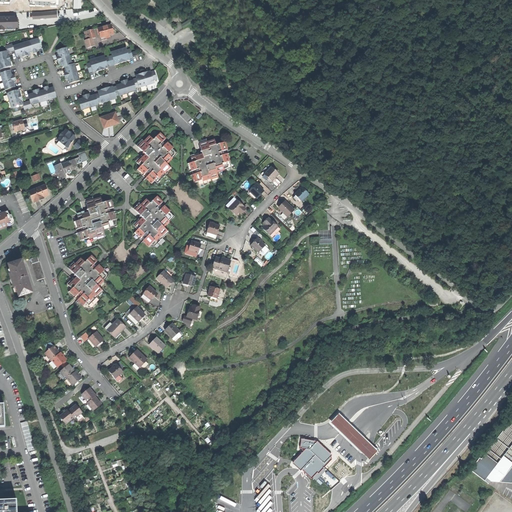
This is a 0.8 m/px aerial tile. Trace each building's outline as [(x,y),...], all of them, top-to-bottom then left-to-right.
[(58,17),(57,10),(33,12),(33,18),(33,19),(58,17)] [(182,21),(189,16),(187,13),(184,15),(183,13),(178,16),(182,21)] [(4,17),(0,17),(0,30),(5,30),(15,30),(15,29),(15,18),(15,17),(11,17),(4,18),(4,17)] [(101,37),(105,36),(107,36),(113,34),(111,25),(98,28),(101,37)] [(95,37),(93,29),(87,31),(89,39),(87,40),(85,40),(87,48),(94,46),(92,38),(95,37)] [(39,49),(42,48),(39,38),(30,41),(33,51),(34,53),(37,52),(37,50),(39,49)] [(30,52),(33,51),(30,41),(22,44),(26,56),(29,55),(28,52),(30,52)] [(5,46),(7,51),(8,53),(11,51),(15,50),(13,46),(13,44),(5,46)] [(22,57),(26,56),(22,44),(13,46),(15,50),(16,56),(19,55),(21,55),(22,57)] [(118,63),(122,62),(119,50),(117,46),(110,48),(111,52),(112,55),(108,57),(111,65),(116,63),(118,63)] [(56,56),(57,60),(70,56),(67,47),(57,50),(58,53),(59,55),(56,56)] [(129,58),(133,57),(130,49),(127,50),(126,48),(119,50),(122,62),(126,61),(126,60),(128,60),(130,59),(129,58)] [(8,54),(8,53),(7,51),(0,52),(0,61),(10,58),(9,54),(8,54)] [(108,66),(111,65),(108,57),(105,58),(104,55),(97,58),(101,70),(105,69),(105,68),(106,68),(108,67),(108,66)] [(62,67),(65,66),(72,64),(70,56),(57,60),(59,63),(61,62),(61,64),(62,67)] [(0,69),(1,69),(9,67),(12,66),(11,64),(11,62),(10,58),(0,61),(0,69)] [(96,71),(101,70),(97,58),(96,58),(89,60),(90,63),(87,64),(89,72),(93,71),(93,72),(95,71),(96,71)] [(64,72),(65,76),(77,72),(75,63),(72,64),(65,66),(66,70),(66,71),(64,72)] [(11,73),(10,70),(2,73),(1,73),(3,81),(15,78),(14,74),(12,75),(11,73)] [(153,80),(151,71),(149,71),(147,72),(147,71),(143,72),(147,85),(154,83),(153,80)] [(70,83),(80,80),(77,72),(65,76),(66,79),(68,78),(69,80),(70,83)] [(136,78),(139,86),(139,87),(147,85),(143,72),(139,74),(137,75),(136,75),(136,78)] [(16,81),(15,78),(3,81),(6,90),(7,89),(15,87),(15,84),(14,82),(16,81)] [(136,90),(135,87),(133,80),(130,81),(128,82),(128,79),(124,80),(128,93),(136,90)] [(120,96),(128,93),(124,80),(121,81),(121,84),(119,85),(116,85),(117,86),(119,94),(120,96)] [(44,87),(45,90),(48,100),(56,97),(53,87),(51,88),(49,89),(48,86),(44,87)] [(116,96),(113,87),(113,86),(111,87),(110,88),(109,87),(105,88),(109,100),(117,98),(116,96)] [(99,94),(101,102),(102,103),(109,100),(105,88),(101,89),(101,90),(100,91),(98,91),(99,94)] [(40,89),(36,90),(40,102),(48,100),(45,90),(43,90),(40,91),(40,89)] [(19,90),(17,90),(8,93),(7,93),(10,101),(22,97),(21,93),(20,93),(19,91),(19,90)] [(28,95),(30,101),(31,105),(40,102),(36,90),(32,91),(33,93),(31,94),(28,95)] [(98,104),(98,103),(95,95),(94,95),(91,96),(90,94),(86,95),(90,107),(98,104)] [(82,110),(90,107),(86,95),(83,96),(83,98),(81,99),(79,100),(82,110)] [(12,108),(20,106),(23,105),(23,103),(22,101),(23,101),(22,99),(22,97),(10,101),(12,108)] [(23,103),(23,105),(25,109),(32,107),(31,105),(30,101),(23,103)] [(100,118),(104,128),(108,126),(109,126),(110,127),(119,123),(115,113),(100,118)] [(25,129),(25,127),(24,124),(22,120),(12,123),(15,132),(22,130),(25,129)] [(66,130),(62,134),(61,136),(57,140),(61,143),(62,143),(63,144),(63,145),(67,148),(70,143),(71,141),(72,142),(75,137),(71,134),(71,135),(69,134),(70,133),(66,130)] [(155,180),(158,183),(171,168),(167,164),(177,154),(173,149),(174,148),(168,142),(166,144),(164,143),(163,142),(166,139),(160,133),(153,140),(149,136),(144,141),(142,140),(136,145),(143,152),(143,154),(144,154),(146,155),(143,158),(141,156),(135,162),(141,166),(137,170),(142,176),(145,173),(148,176),(146,178),(151,184),(155,180)] [(198,181),(199,185),(219,179),(217,173),(224,170),(231,168),(229,162),(230,161),(228,154),(225,155),(224,153),(224,151),(227,150),(225,142),(216,145),(215,139),(207,142),(206,140),(199,142),(201,150),(201,152),(202,153),(203,154),(199,156),(198,153),(190,155),(192,162),(187,164),(189,172),(195,170),(196,173),(192,175),(194,183),(198,181)] [(61,143),(57,140),(57,142),(55,144),(63,151),(65,149),(67,148),(63,145),(63,144),(62,143),(61,143)] [(83,143),(79,140),(74,146),(78,149),(83,143)] [(85,153),(79,155),(81,160),(81,161),(82,163),(87,161),(88,159),(85,153)] [(71,171),(73,170),(69,162),(69,161),(61,165),(65,174),(66,173),(68,172),(68,173),(69,173),(70,173),(71,173),(71,171)] [(66,177),(65,174),(61,165),(61,164),(54,167),(59,180),(66,177)] [(274,178),(278,173),(269,164),(260,174),(270,182),(274,178)] [(16,171),(13,172),(21,191),(23,190),(16,171)] [(259,195),(264,190),(256,183),(247,192),(255,200),(259,195)] [(48,195),(44,186),(30,191),(29,192),(33,201),(34,200),(35,202),(40,200),(39,198),(43,197),(48,195)] [(296,200),(298,198),(301,200),(308,193),(301,186),(297,190),(294,194),(295,194),(293,196),(296,200)] [(141,216),(143,218),(140,221),(138,219),(132,225),(137,230),(134,234),(139,239),(143,236),(145,239),(143,241),(148,247),(152,244),(154,246),(169,232),(164,227),(174,217),(169,212),(171,211),(165,205),(163,208),(162,206),(160,205),(163,203),(157,197),(150,203),(146,199),(141,205),(139,203),(133,209),(140,215),(140,217),(141,216)] [(243,209),(245,207),(234,197),(225,205),(235,215),(238,211),(240,209),(241,211),(243,209)] [(85,239),(86,243),(105,237),(103,231),(111,228),(117,226),(115,220),(117,219),(115,213),(114,212),(111,212),(110,209),(114,208),(111,200),(103,203),(101,198),(93,200),(93,198),(85,200),(87,208),(87,210),(88,210),(89,212),(85,214),(84,211),(76,214),(79,220),(74,222),(76,230),(80,228),(81,230),(81,232),(78,233),(80,241),(85,239)] [(285,212),(288,215),(294,209),(285,201),(282,205),(279,208),(284,213),(285,212)] [(0,228),(12,224),(7,212),(0,214),(0,228)] [(262,227),(272,237),(279,228),(269,218),(266,221),(267,223),(266,223),(265,224),(262,227)] [(206,235),(215,238),(217,232),(219,225),(209,222),(206,235)] [(258,252),(265,245),(258,237),(254,241),(251,244),(258,252)] [(189,251),(197,253),(198,254),(199,250),(201,244),(191,241),(190,247),(189,251)] [(189,251),(190,247),(187,246),(184,253),(196,257),(197,253),(189,251)] [(72,289),(68,293),(74,298),(77,296),(78,297),(80,298),(77,301),(83,306),(86,303),(89,306),(97,297),(103,291),(98,287),(109,276),(104,271),(105,270),(99,265),(97,267),(94,264),(97,261),(91,256),(85,262),(81,258),(75,264),(73,262),(68,268),(74,274),(74,276),(75,276),(77,277),(74,280),(73,279),(67,284),(72,289)] [(37,281),(45,278),(38,257),(30,259),(37,281)] [(212,266),(226,271),(229,260),(225,259),(221,258),(215,257),(212,266)] [(19,297),(32,293),(21,261),(9,265),(12,274),(10,275),(12,282),(14,288),(16,288),(19,297)] [(169,283),(175,278),(166,269),(157,278),(166,287),(169,283)] [(197,273),(187,270),(183,283),(185,283),(184,285),(187,286),(188,285),(192,286),(194,280),(197,273)] [(216,301),(216,298),(217,298),(220,289),(211,286),(209,290),(208,295),(210,296),(210,299),(216,301)] [(143,294),(151,300),(153,297),(157,293),(149,287),(143,294)] [(148,303),(151,300),(143,294),(141,297),(148,303)] [(134,305),(136,308),(137,307),(139,304),(131,296),(128,300),(134,305)] [(128,312),(130,314),(136,308),(134,305),(128,312)] [(192,318),(196,319),(197,317),(200,318),(202,311),(199,310),(200,307),(195,305),(194,308),(191,307),(190,307),(189,311),(187,316),(192,318)] [(145,315),(137,307),(136,308),(130,314),(127,317),(136,325),(141,320),(145,315)] [(190,324),(192,318),(187,316),(184,315),(183,321),(190,324)] [(112,325),(107,330),(114,337),(119,332),(120,333),(122,330),(125,327),(117,319),(112,325)] [(164,330),(174,340),(181,333),(172,323),(168,327),(164,330)] [(100,343),(103,340),(96,332),(89,337),(88,338),(96,347),(100,343)] [(84,342),(88,338),(89,337),(85,333),(80,337),(84,342)] [(148,345),(158,353),(164,346),(155,338),(152,341),(148,345)] [(51,361),(52,360),(60,353),(57,350),(50,342),(42,345),(47,351),(45,353),(51,361)] [(133,366),(137,370),(147,359),(137,350),(134,354),(130,358),(135,363),(133,366)] [(58,367),(67,360),(64,356),(61,352),(60,353),(52,360),(58,367)] [(66,379),(67,378),(75,372),(72,368),(69,364),(60,372),(66,379)] [(109,371),(118,381),(121,378),(119,375),(123,371),(117,364),(112,368),(109,371)] [(73,386),(82,378),(79,374),(76,371),(75,372),(67,378),(73,386)] [(82,394),(88,402),(95,396),(96,395),(93,391),(90,388),(82,394)] [(88,402),(87,403),(94,410),(101,404),(98,400),(95,396),(88,402)] [(73,408),(69,411),(75,418),(83,412),(77,405),(73,408)] [(67,424),(75,418),(69,411),(68,410),(65,413),(61,417),(67,424)] [(369,460),(377,451),(359,434),(340,416),(339,414),(330,423),(332,425),(351,443),(369,460)] [(27,422),(21,423),(28,452),(29,452),(35,450),(27,422)] [(331,458),(333,456),(319,443),(311,450),(307,450),(294,464),(313,480),(319,473),(320,475),(334,460),(331,458)] [(511,483),(511,462),(504,456),(494,468),(481,457),(471,469),(486,481),(487,478),(491,481),(511,483)] [(324,481),(320,477),(315,482),(320,486),(324,481)] [(327,484),(333,488),(337,483),(331,478),(327,484)] [(16,511),(16,500),(12,500),(12,501),(8,502),(8,500),(0,500),(0,511),(16,511)]
